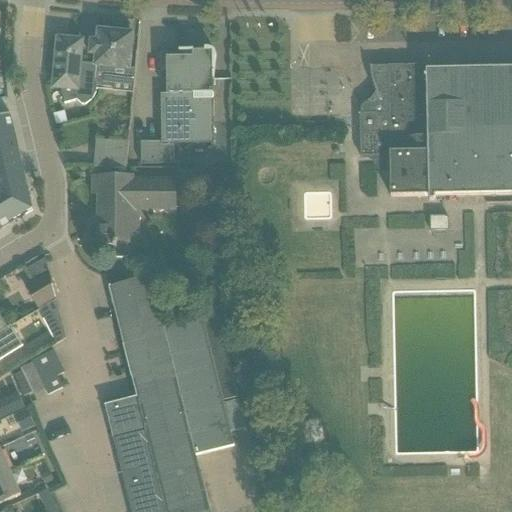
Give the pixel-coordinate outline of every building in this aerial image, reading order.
[(92,43),(91,55),(97,56),(96,66),(95,83),(111,85),(113,69),(128,70),(129,70),(130,57),(132,36),(115,34),(116,31),(99,29),(98,44),(92,43)] [(82,106),(85,106),(91,102),(93,100),(96,94),(96,91),(95,83),(96,66),(80,64),(82,42),(58,40),(53,89),(60,90),(64,105),(77,102),(82,106)] [(141,144),(141,166),(181,165),(181,164),(174,164),(174,145),(214,145),(213,95),(213,53),(179,54),(161,55),(161,71),(166,71),(166,90),(167,95),(161,96),(162,144),(141,144)] [(371,67),(370,67),(370,71),(371,75),(371,80),(372,84),(373,86),(374,89),(375,93),(377,96),(379,101),(367,109),(364,103),(363,104),(369,115),(373,115),(374,157),(374,162),(386,172),(390,172),(390,198),(429,197),(429,202),(434,202),(434,197),(511,195),(511,70),(428,73),(428,66),(388,67),(388,68),(371,68),(371,67)] [(0,231),(32,212),(9,114),(7,104),(6,100),(0,101),(0,231)] [(64,113),(53,115),(56,128),(67,125),(64,113)] [(359,115),(360,158),(374,157),(373,115),(369,115),(359,115)] [(94,169),(126,170),(129,144),(116,143),(96,142),(94,169)] [(114,259),(139,260),(140,213),(176,213),(176,180),(132,179),(93,179),(93,195),(98,195),(98,243),(114,243),(114,259)] [(429,218),(430,232),(448,232),(448,217),(429,218)] [(26,290),(38,309),(55,299),(46,259),(27,271),(35,284),(26,290)] [(110,289),(123,340),(164,330),(150,279),(129,284),(110,289)] [(219,293),(203,296),(206,311),(222,307),(219,293)] [(55,302),(38,311),(43,320),(45,325),(53,321),(59,318),(58,312),(55,302)] [(0,334),(11,328),(11,327),(7,329),(0,317),(0,334)] [(105,408),(114,441),(187,423),(178,390),(232,375),(228,358),(218,320),(203,323),(202,320),(164,330),(123,340),(138,400),(105,408)] [(0,334),(0,361),(23,347),(11,328),(0,334)] [(31,363),(48,397),(63,389),(57,378),(65,374),(54,351),(31,363)] [(31,368),(22,372),(33,393),(42,389),(31,368)] [(187,423),(195,457),(234,447),(230,433),(246,429),(239,402),(223,406),(223,403),(238,399),(232,375),(178,390),(187,423)] [(17,394),(5,400),(12,415),(25,409),(17,394)] [(26,410),(13,416),(21,434),(34,428),(26,410)] [(114,441),(122,475),(154,467),(195,457),(187,423),(114,441)] [(32,435),(25,439),(29,448),(36,445),(32,435)] [(0,451),(0,477),(10,473),(0,451)] [(154,467),(165,511),(208,511),(195,457),(154,467)] [(122,475),(131,511),(165,511),(154,467),(122,475)] [(41,476),(45,486),(54,482),(50,472),(41,476)] [(10,473),(0,477),(0,505),(1,505),(20,497),(10,473)]
